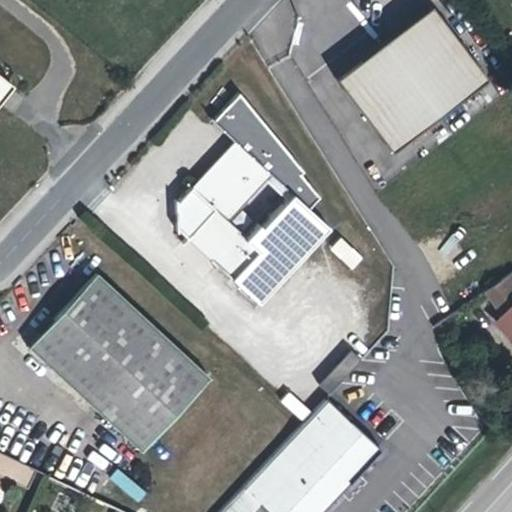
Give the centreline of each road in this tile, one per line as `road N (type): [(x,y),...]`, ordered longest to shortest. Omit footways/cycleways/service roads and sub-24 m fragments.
road 1 (unknown): [(257,0),(392,225),(415,303),(407,433),(351,511)]
road 2 (unclassified): [(0,261),(247,0)]
